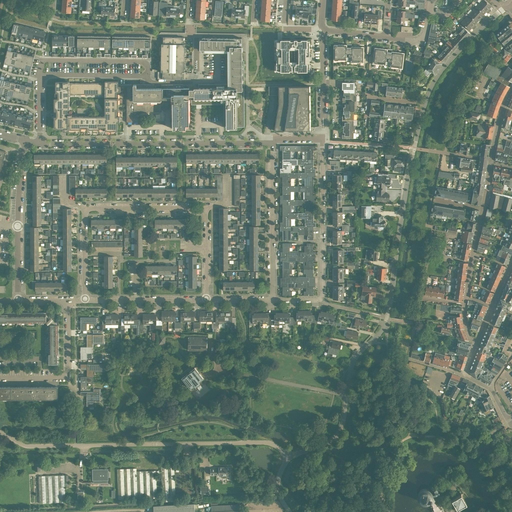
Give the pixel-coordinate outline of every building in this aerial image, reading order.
[(89,11),(90,0),(79,0),(79,7),(83,7),(82,10),(89,11)] [(150,8),(149,15),(157,15),(158,2),(153,1),(152,0),(148,0),(148,8),(150,8)] [(238,9),(238,17),(241,18),(241,19),(244,19),(244,18),(245,15),(248,16),(248,8),(249,0),(244,0),(244,8),(245,8),(245,10),(238,9)] [(482,0),(479,3),(488,12),(490,10),(489,8),(491,6),(484,0),(482,0)] [(223,16),(224,1),(216,1),(215,16),(223,16)] [(101,14),(108,15),(109,7),(105,7),(105,4),(102,4),(103,2),(99,2),(99,10),(102,10),(101,14)] [(109,7),(108,15),(115,15),(115,11),(118,11),(119,3),(115,3),(115,7),(109,7)] [(166,16),(173,16),(173,8),(167,8),(167,3),(164,3),(163,11),(167,11),(166,16)] [(487,13),(488,12),(479,3),(476,7),(484,14),(486,12),(487,13)] [(180,9),(173,8),(173,16),(179,17),(179,13),(183,13),(183,5),(180,4),(180,9)] [(231,17),(238,17),(238,9),(232,9),(232,5),(229,5),(229,12),(232,12),(231,17)] [(295,18),(302,18),(302,10),(296,10),(296,6),(293,6),(292,13),(295,14),(295,18)] [(302,10),(302,18),(308,19),(309,15),(312,15),(312,7),(309,7),(309,11),(302,10)] [(482,16),(484,14),(476,7),(472,11),(481,19),(482,18),(482,16)] [(364,22),(371,23),(371,15),(365,14),(365,10),(362,10),(361,18),(364,18),(364,22)] [(371,15),(371,23),(378,24),(378,19),(381,19),(381,11),(378,11),(378,15),(371,15)] [(480,21),(481,19),(472,11),(468,15),(476,22),(478,20),(480,21)] [(475,24),(476,22),(468,15),(465,19),(474,27),(475,26),(475,24)] [(474,27),(465,19),(461,23),(469,30),(471,28),(473,29),(474,27)] [(14,23),(11,33),(15,34),(14,37),(16,38),(17,35),(20,25),(14,23)] [(511,30),(508,25),(496,35),(504,45),(511,38),(511,30)] [(461,31),(467,37),(470,33),(464,27),(461,31)] [(467,37),(461,31),(459,29),(457,32),(465,39),(467,37)] [(462,42),(465,39),(457,32),(456,32),(455,33),(457,35),(456,36),(462,42)] [(453,34),(451,37),(453,39),(460,45),(462,42),(456,36),(453,34)] [(183,37),(161,37),(161,41),(163,41),(163,44),(161,44),(161,71),(158,71),(158,79),(187,79),(187,72),(184,72),(185,44),(183,44),(183,37)] [(457,48),(460,45),(453,39),(451,37),(450,37),(449,38),(452,40),(450,42),(450,43),(457,48)] [(155,85),(124,85),(124,86),(126,86),(126,122),(139,122),(139,116),(136,116),(136,111),(161,111),(161,106),(164,106),(164,107),(169,107),(169,105),(172,105),(172,129),(185,129),(185,125),(189,125),(189,102),(191,102),(191,104),(196,104),(196,108),(197,108),(198,107),(199,107),(200,107),(201,108),(201,104),(224,104),(224,127),(226,127),(226,128),(237,128),(237,127),(244,127),(244,61),(242,61),(242,60),(240,60),(240,58),(242,58),(242,52),(241,52),(241,48),(242,48),(242,38),(239,38),(239,40),(237,40),(237,38),(232,38),(232,40),(229,40),(229,38),(224,38),(224,40),(222,40),(222,38),(217,38),(217,39),(214,39),(214,38),(209,38),(209,39),(207,39),(207,38),(202,38),(202,40),(200,40),(199,50),(231,51),(231,53),(229,53),(229,60),(227,60),(227,84),(198,84),(198,89),(189,89),(189,88),(183,88),(183,84),(161,84),(161,88),(155,88),(155,85)] [(290,40),(276,40),(276,72),(311,72),(311,67),(314,67),(314,66),(309,67),(309,64),(314,64),(314,63),(309,63),(309,48),(311,48),(311,40),(297,40),(294,40),(294,41),(290,41),(290,40)] [(453,52),(457,48),(450,43),(450,42),(448,41),(445,44),(445,45),(447,46),(453,52)] [(492,42),(488,47),(498,56),(502,52),(492,42)] [(404,51),(387,49),(375,48),(374,48),(371,45),(346,45),(333,44),(333,59),(333,62),(350,62),(360,63),(363,63),(372,65),(389,67),(399,68),(402,69),(402,67),(404,53),(404,51)] [(445,45),(442,48),(447,52),(450,55),(453,52),(447,46),(445,45)] [(6,55),(5,57),(11,58),(13,52),(14,49),(12,48),(11,51),(7,50),(6,55)] [(442,48),(439,52),(447,59),(450,55),(447,52),(442,48)] [(505,63),(509,59),(510,58),(511,57),(511,56),(509,54),(504,49),(502,52),(498,56),(505,63)] [(447,59),(439,52),(436,55),(444,62),(447,59)] [(435,75),(442,64),(432,58),(424,72),(424,73),(427,75),(428,75),(430,72),(435,75)] [(501,83),(509,87),(511,82),(511,70),(508,67),(502,73),(500,72),(501,70),(488,63),(486,68),(479,64),(476,68),(483,72),(495,79),(501,83)] [(344,89),(344,92),(355,92),(355,89),(354,88),(354,83),(353,83),(353,79),(345,79),(345,83),(342,83),(342,89),(344,89)] [(118,116),(118,92),(119,92),(119,86),(124,86),(124,85),(119,85),(119,81),(105,81),(105,83),(69,83),(69,81),(56,81),(56,98),(54,98),(54,128),(63,128),(63,131),(70,131),(70,129),(105,129),(105,131),(118,131),(118,122),(120,122),(120,116),(118,116)] [(501,83),(499,87),(506,91),(509,87),(501,83)] [(268,86),(268,95),(271,95),(272,95),(274,95),(276,95),(276,104),(271,130),(301,130),(301,128),(302,127),(309,127),(309,86),(268,86)] [(386,95),(401,96),(402,88),(387,86),(386,95)] [(499,87),(496,92),(504,96),(506,92),(506,91),(499,87)] [(342,95),(342,102),(354,102),(354,101),(354,96),(355,96),(355,92),(344,92),(344,95),(342,95)] [(496,93),(494,96),(502,100),(504,97),(504,96),(496,92),(496,93)] [(493,98),(492,100),(491,102),(491,104),(499,107),(499,106),(500,104),(501,101),(502,100),(494,96),(493,98)] [(344,108),(344,111),(355,111),(358,111),(358,107),(356,107),(356,101),(354,101),(354,102),(342,102),(342,108),(344,108)] [(384,116),(391,117),(392,104),(385,104),(384,116)] [(400,105),(392,104),(391,117),(398,118),(400,105)] [(497,112),(499,107),(491,104),(490,106),(489,109),(497,112)] [(413,107),(400,105),(398,118),(405,118),(405,121),(410,122),(411,119),(413,107)] [(3,111),(0,121),(5,123),(8,113),(9,110),(7,109),(6,112),(3,111)] [(487,115),(491,116),(495,118),(497,112),(489,109),(487,115)] [(8,113),(5,123),(10,124),(13,114),(13,111),(12,111),(11,113),(8,113)] [(355,115),(355,111),(344,111),(344,113),(342,113),(342,120),(354,120),(354,115),(355,115)] [(13,114),(10,124),(15,125),(18,115),(18,112),(17,112),(16,115),(13,114)] [(478,120),(480,114),(470,112),(468,118),(478,120)] [(18,115),(15,125),(20,126),(23,116),(23,113),(21,113),(21,116),(18,115)] [(23,116),(20,126),(25,128),(28,118),(28,115),(26,114),(26,117),(23,116)] [(28,118),(25,128),(30,129),(33,116),(31,115),(31,118),(28,118)] [(511,117),(504,115),(501,127),(510,130),(511,127),(510,126),(511,119),(511,118),(511,117)] [(375,118),(374,129),(384,130),(385,119),(375,118)] [(344,126),(343,129),(355,129),(355,126),(354,125),(354,120),(342,120),(342,126),(344,126)] [(476,137),(486,138),(491,139),(494,126),(488,125),(489,123),(486,122),(485,125),(477,124),(476,137)] [(355,133),(355,129),(343,129),(343,132),(342,132),(342,139),(353,139),(353,133),(355,133)] [(383,143),(385,143),(386,138),(383,138),(384,130),(374,129),(373,139),(383,140),(383,143)] [(496,151),(503,153),(504,151),(511,154),(511,143),(506,141),(505,146),(497,145),(496,151)] [(484,145),(481,144),(479,156),(480,156),(480,157),(488,158),(490,145),(484,144),(484,145)] [(291,152),(298,152),(298,146),(280,146),(280,151),(282,151),(282,160),(291,160),(291,152)] [(305,152),(305,159),(313,159),(313,150),(315,150),(315,146),(298,146),(298,152),(305,152)] [(459,152),(463,153),(463,154),(468,155),(469,147),(460,146),(459,152)] [(508,155),(503,153),(496,151),(494,159),(506,162),(508,155)] [(461,167),(470,168),(471,159),(457,157),(456,166),(461,167)] [(480,158),(479,161),(478,169),(486,170),(486,167),(487,162),(487,160),(488,158),(480,157),(480,158)] [(298,159),(291,160),(282,160),(282,169),(280,169),(280,173),(291,173),(291,165),(298,165),(298,159)] [(305,165),(305,173),(315,173),(315,168),(313,168),(313,159),(305,159),(298,159),(298,165),(305,165)] [(403,160),(394,160),(394,171),(402,171),(402,168),(403,168),(403,166),(403,160)] [(334,166),(333,170),(339,170),(339,167),(339,166),(339,162),(336,161),(329,161),(330,165),(333,165),(334,166)] [(471,172),(472,172),(471,175),(485,177),(486,173),(485,173),(486,170),(478,169),(474,168),(470,168),(461,167),(461,171),(471,172)] [(500,168),(494,167),(492,177),(495,178),(495,180),(498,180),(499,175),(500,168)] [(511,173),(511,170),(500,168),(499,175),(504,176),(502,184),(510,186),(511,178),(511,173)] [(341,182),(341,181),(344,181),(344,175),(347,175),(347,172),(338,172),(338,175),(332,175),(332,182),(341,182)] [(298,173),(291,173),(280,173),(280,177),(282,177),(282,186),(291,186),(291,178),(298,178),(298,173)] [(305,173),(298,173),(298,178),(305,178),(305,186),(313,186),(313,177),(315,177),(315,173),(305,173)] [(470,181),(471,181),(473,182),(484,183),(485,177),(471,175),(470,181)] [(377,184),(377,189),(385,189),(385,184),(389,184),(390,177),(377,177),(375,177),(374,184),(377,184)] [(338,188),(338,191),(342,191),(347,191),(347,188),(344,188),(344,183),(343,182),(341,182),(332,182),(332,188),(338,188)] [(474,189),(473,193),(476,193),(475,194),(482,195),(483,189),(476,188),(477,186),(473,185),(473,187),(472,187),(472,188),(472,189),(474,189)] [(291,192),(298,192),(298,186),(291,186),(282,186),(282,195),(280,195),(280,200),(291,200),(291,192)] [(313,186),(305,186),(298,186),(298,192),(305,192),(305,200),(316,200),(316,195),(313,195),(313,186)] [(385,194),(385,189),(377,189),(374,188),(374,192),(377,192),(376,201),(388,201),(389,194),(385,194)] [(333,194),(333,200),(341,200),(344,200),(344,194),(349,194),(349,191),(347,191),(342,191),(338,191),(338,194),(333,194)] [(473,193),(471,204),(480,205),(481,197),(482,195),(475,194),(476,193),(473,193)] [(511,199),(511,198),(492,193),(492,194),(491,200),(490,200),(491,201),(490,206),(489,206),(489,207),(509,212),(511,199)] [(291,205),(298,205),(298,200),(291,200),(280,200),(280,204),(282,204),(282,213),(291,213),(291,205)] [(305,205),(305,213),(313,213),(313,204),(316,204),(316,200),(305,200),(298,200),(298,205),(305,205)] [(371,206),(361,206),(361,218),(371,218),(370,226),(372,226),(378,226),(378,229),(383,229),(383,226),(384,226),(384,225),(384,224),(385,222),(384,221),(383,221),(383,216),(374,216),(375,212),(371,212),(371,206)] [(479,210),(472,209),(470,219),(476,221),(479,210)] [(291,219),(298,219),(298,213),(291,213),(282,213),(282,222),(280,222),(280,227),(291,227),(291,219)] [(305,213),(298,213),(298,219),(305,219),(305,227),(307,227),(313,227),(316,227),(316,222),(313,222),(313,213),(305,213)] [(460,226),(459,230),(474,232),(475,224),(468,222),(467,227),(464,226),(463,227),(460,226)] [(482,231),(491,235),(493,228),(483,225),(482,231)] [(301,227),(291,227),(280,227),(280,231),(282,231),(282,240),(291,240),(291,232),(298,232),(298,235),(301,235),(301,227)] [(459,230),(448,228),(447,232),(456,234),(457,232),(462,232),(461,240),(458,239),(458,241),(471,243),(474,232),(459,230)] [(481,233),(480,237),(488,240),(490,236),(491,236),(491,235),(482,231),(481,233)] [(506,237),(502,236),(501,239),(501,240),(511,243),(511,234),(508,233),(506,237)] [(503,245),(511,248),(511,243),(501,240),(500,244),(503,245)] [(489,246),(487,245),(479,242),(477,251),(480,252),(486,254),(488,250),(489,246)] [(298,257),(298,252),(298,251),(290,251),(290,248),(292,248),(292,243),(283,243),(283,252),(281,252),(281,257),(298,257)] [(298,252),(298,257),(315,256),(315,252),(313,252),(313,243),(307,243),(307,246),(304,246),(305,252),(298,252)] [(500,249),(500,250),(511,254),(511,251),(511,248),(503,245),(501,249),(500,249)] [(378,251),(370,250),(369,260),(377,260),(378,251)] [(500,250),(495,260),(499,261),(500,262),(504,263),(506,264),(509,259),(511,254),(500,250)] [(304,265),(304,270),(313,269),(313,261),(315,261),(315,256),(298,257),(298,262),(306,262),(306,265),(304,265)] [(290,262),(298,262),(298,257),(281,257),(281,261),(282,261),(282,270),(292,270),(292,265),(290,265),(290,262)] [(495,268),(503,272),(504,268),(503,268),(504,267),(505,267),(497,263),(495,268)] [(493,273),(501,277),(501,276),(500,276),(501,274),(502,275),(503,272),(495,268),(494,270),(493,273)] [(306,277),(298,277),(298,283),(315,282),(315,278),(313,278),(313,269),(304,270),(304,274),(306,274),(306,277)] [(292,274),(292,270),(282,270),(283,278),(281,278),(281,283),(298,283),(298,277),(290,277),(290,274),(292,274)] [(370,275),(377,275),(376,279),(385,280),(385,279),(386,280),(386,277),(385,277),(385,274),(377,273),(373,273),(370,273),(370,272),(366,271),(365,275),(365,283),(370,284),(370,275)] [(500,277),(501,277),(493,273),(491,278),(499,282),(500,278),(499,278),(500,277)] [(491,278),(488,283),(496,287),(497,286),(496,286),(496,285),(497,285),(499,282),(491,278)] [(32,289),(35,289),(35,290),(42,290),(42,282),(36,282),(36,281),(32,281),(32,289)] [(197,281),(188,281),(188,287),(186,287),(186,291),(195,291),(195,287),(197,287),(197,281)] [(230,290),(229,282),(220,282),(220,288),(223,288),(223,290),(230,290)] [(315,287),(315,282),(298,283),(298,288),(306,288),(306,291),(304,291),(304,296),(313,296),(313,287),(315,287)] [(298,283),(281,283),(281,287),(283,287),(283,296),(292,296),(292,291),(290,291),(290,288),(298,288),(298,283)] [(496,287),(488,283),(486,288),(494,292),(496,288),(495,288),(495,287),(496,287)] [(511,304),(511,302),(511,285),(507,283),(504,289),(503,291),(503,292),(500,299),(511,305),(511,304)] [(376,288),(363,286),(362,294),(365,295),(365,302),(371,303),(372,296),(375,297),(376,288)] [(492,297),(493,293),(486,290),(483,295),(491,298),(492,298),(491,297),(491,296),(492,297)] [(491,298),(483,295),(481,300),(489,303),(490,300),(490,299),(491,299),(491,298)] [(509,310),(511,305),(500,299),(497,305),(507,309),(506,309),(509,310)] [(476,302),(469,301),(468,301),(467,304),(473,305),(475,305),(473,312),(477,314),(477,312),(484,315),(488,307),(482,304),(482,305),(476,302)] [(505,313),(506,309),(507,309),(497,305),(495,311),(504,315),(510,317),(511,318),(511,314),(511,315),(508,313),(508,314),(506,313),(506,314),(505,313)] [(482,320),(484,315),(477,312),(477,314),(473,312),(472,314),(469,313),(470,311),(467,310),(467,316),(473,317),(482,320)] [(225,321),(225,311),(218,311),(218,312),(215,312),(215,322),(215,328),(218,328),(218,324),(225,324),(225,321)] [(231,328),(232,328),(232,331),(235,331),(235,322),(232,322),(232,321),(231,321),(231,311),(225,311),(225,321),(229,321),(229,325),(231,325),(231,328)] [(296,317),(293,317),(293,325),(296,325),(296,322),(301,322),(301,319),(304,319),(304,311),(297,311),(297,312),(296,312),(296,317)] [(312,323),(314,323),(315,315),(312,315),(312,312),(310,312),(310,311),(304,311),(304,319),(307,319),(307,322),(311,321),(312,323)] [(317,321),(322,322),(322,324),(325,324),(325,320),(327,313),(320,311),(320,313),(319,313),(318,315),(315,315),(314,323),(317,323),(317,321)] [(501,321),(504,315),(495,311),(492,317),(501,321)] [(45,314),(38,314),(0,314),(0,322),(46,323),(48,325),(49,364),(57,364),(57,326),(59,326),(59,322),(55,322),(53,320),(55,319),(52,316),(51,318),(49,317),(49,315),(46,315),(46,312),(45,312),(45,314)] [(257,321),(260,321),(260,313),(253,313),(253,315),(252,315),(252,317),(249,317),(249,325),(252,325),(252,324),(257,324),(257,321)] [(266,313),(260,313),(260,321),(263,321),(263,324),(268,324),(268,325),(271,325),(271,315),(266,315),(266,313)] [(279,325),(282,325),(282,321),(282,313),(275,313),(275,315),(271,315),(271,325),(274,325),(274,324),(279,324),(279,325)] [(290,325),(293,325),(293,317),(290,317),(290,315),(288,315),(288,313),(282,313),(282,321),(282,325),(285,325),(285,324),(290,324),(290,325)] [(325,320),(328,321),(327,324),(332,324),(332,326),(335,327),(337,319),(334,318),(334,316),(333,316),(333,314),(327,313),(325,320)] [(458,316),(449,316),(449,323),(450,323),(451,323),(463,322),(461,314),(458,313),(457,313),(458,316)] [(354,319),(355,316),(348,314),(348,317),(352,318),(350,328),(355,329),(356,326),(365,328),(366,321),(354,319)] [(482,321),(482,320),(473,317),(467,316),(467,319),(468,319),(472,320),(471,321),(467,321),(468,323),(471,323),(471,322),(480,325),(481,321),(481,320),(482,321)] [(89,323),(89,324),(96,324),(96,317),(80,317),(80,330),(87,330),(87,323),(89,323)] [(499,327),(501,321),(492,317),(489,323),(499,327)] [(471,322),(471,323),(470,326),(471,327),(471,328),(470,329),(472,330),(472,331),(476,333),(477,330),(478,330),(478,331),(478,330),(478,329),(479,330),(480,325),(471,322)] [(486,331),(495,335),(498,328),(489,324),(486,331)] [(442,327),(440,333),(449,335),(450,329),(442,327)] [(464,329),(452,328),(456,338),(468,341),(469,341),(464,329)] [(347,330),(346,337),(357,339),(358,333),(347,330)] [(495,335),(486,331),(483,337),(492,341),(495,335)] [(87,336),(87,347),(93,347),(93,339),(96,339),(96,341),(99,341),(99,335),(87,334),(87,333),(80,333),(80,336),(87,336)] [(207,337),(188,337),(188,350),(206,350),(206,347),(207,347),(207,340),(207,337)] [(480,344),(487,347),(489,348),(492,341),(483,337),(480,344)] [(338,355),(339,349),(340,349),(341,343),(331,340),(328,353),(338,355)] [(458,340),(456,346),(469,350),(471,344),(458,340)] [(486,352),(487,347),(480,344),(477,351),(483,354),(484,353),(485,354),(485,353),(490,355),(491,353),(488,351),(488,353),(486,352)] [(467,356),(469,350),(456,346),(455,351),(452,350),(451,351),(452,352),(467,356)] [(93,347),(87,347),(80,347),(80,359),(87,359),(87,352),(89,352),(89,353),(93,353),(93,348),(93,347)] [(493,357),(490,356),(490,355),(485,353),(485,354),(484,353),(483,354),(477,351),(475,358),(483,361),(485,357),(489,359),(489,358),(492,360),(490,364),(492,366),(500,370),(500,369),(501,366),(502,366),(504,363),(496,358),(493,357)] [(467,356),(452,352),(451,353),(452,353),(451,354),(452,356),(454,356),(454,354),(459,356),(458,358),(466,360),(467,356)] [(504,363),(508,358),(503,354),(499,352),(498,355),(498,356),(496,358),(504,363)] [(432,363),(436,365),(442,366),(445,356),(445,355),(435,353),(434,355),(434,358),(431,357),(425,355),(424,361),(429,363),(430,358),(433,360),(432,363)] [(450,357),(445,355),(445,356),(442,366),(448,368),(449,363),(451,363),(452,360),(449,360),(450,357)] [(475,358),(472,364),(480,368),(483,361),(475,358)] [(465,364),(457,361),(456,365),(454,364),(453,367),(457,368),(463,370),(465,364)] [(87,377),(93,377),(93,369),(96,369),(96,370),(96,373),(99,373),(99,370),(99,364),(87,364),(87,363),(80,362),(80,366),(86,366),(87,374),(87,377)] [(473,375),(477,378),(480,374),(479,374),(482,369),(480,368),(472,364),(469,372),(473,375)] [(195,386),(199,383),(198,382),(203,378),(194,368),(191,365),(185,370),(188,373),(181,378),(190,389),(194,385),(195,386)] [(500,370),(492,366),(490,371),(491,372),(496,374),(500,370)] [(460,377),(452,374),(447,385),(453,387),(448,396),(454,399),(460,389),(456,386),(458,382),(460,377)] [(480,374),(477,378),(478,379),(489,385),(493,379),(484,375),(484,376),(481,374),(480,374)] [(93,377),(87,377),(80,377),(80,389),(87,389),(87,381),(89,382),(89,383),(93,383),(93,382),(93,377)] [(463,389),(461,392),(466,394),(471,382),(464,379),(463,378),(463,379),(459,387),(463,389)] [(475,384),(471,382),(466,394),(469,395),(469,394),(472,396),(474,390),(472,390),(475,384)] [(474,390),(472,396),(476,398),(479,395),(481,396),(484,391),(482,390),(483,388),(475,384),(472,390),(474,390)] [(11,387),(0,386),(0,398),(11,398),(11,387)] [(26,387),(11,387),(11,398),(26,398),(26,387)] [(42,387),(26,387),(26,398),(42,398),(42,387)] [(42,387),(42,398),(58,398),(58,387),(42,387)] [(99,401),(99,392),(93,392),(81,392),(81,395),(87,395),(87,406),(93,406),(93,400),(96,400),(96,402),(99,401)] [(491,400),(489,396),(484,398),(481,396),(479,395),(476,398),(476,400),(479,402),(481,406),(488,403),(488,402),(491,400)] [(484,411),(494,407),(491,400),(488,402),(488,403),(481,406),(484,411)] [(176,501),(174,464),(161,465),(163,501),(176,501)] [(230,469),(230,467),(218,468),(218,469),(210,469),(210,475),(219,475),(219,476),(222,476),(222,478),(226,478),(226,475),(230,475),(230,473),(231,473),(231,469),(230,469)] [(157,498),(156,475),(159,475),(159,470),(136,471),(136,468),(117,469),(118,499),(157,498)] [(108,469),(105,469),(92,469),(92,480),(98,480),(98,483),(101,483),(101,480),(105,480),(108,480),(108,477),(109,477),(109,472),(108,472),(108,469)] [(68,475),(65,475),(39,476),(40,503),(66,502),(65,487),(68,487),(68,475)] [(452,484),(455,485),(458,484),(459,481),(457,478),(454,477),(451,479),(450,482),(452,484)] [(422,503),(424,504),(427,504),(429,503),(430,502),(431,501),(431,500),(432,498),(432,496),(432,494),(431,492),(429,491),(427,490),(425,490),(422,490),(421,492),(419,493),(418,495),(418,498),(419,500),(420,502),(422,503)] [(453,498),(451,499),(457,509),(467,504),(461,494),(459,491),(457,493),(457,491),(453,494),(454,495),(451,496),(453,498)]
